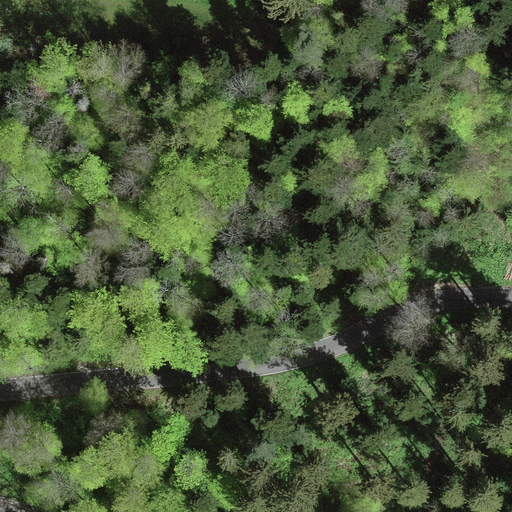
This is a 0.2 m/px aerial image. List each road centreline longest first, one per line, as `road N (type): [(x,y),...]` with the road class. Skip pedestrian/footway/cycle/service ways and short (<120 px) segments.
road 1 (tertiary): [(0,387),(253,365),(316,351),(427,301),(511,298)]
road 2 (track): [(379,0),(205,72),(0,75)]
